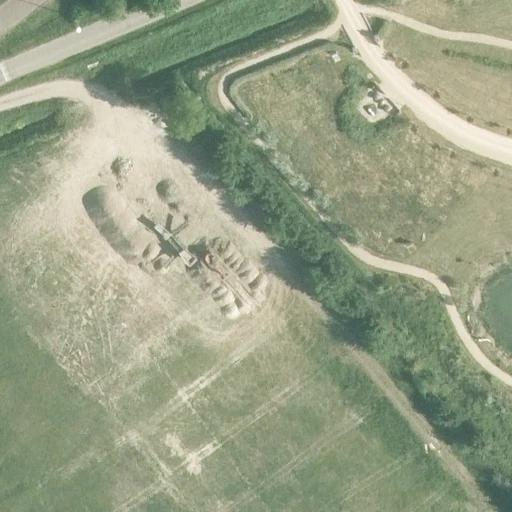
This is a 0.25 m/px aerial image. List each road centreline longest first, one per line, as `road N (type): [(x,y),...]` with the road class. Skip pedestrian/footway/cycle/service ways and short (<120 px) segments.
road 1 (tertiary): [(0,74),(181,0)]
road 2 (track): [(0,101),(73,89),(119,114)]
